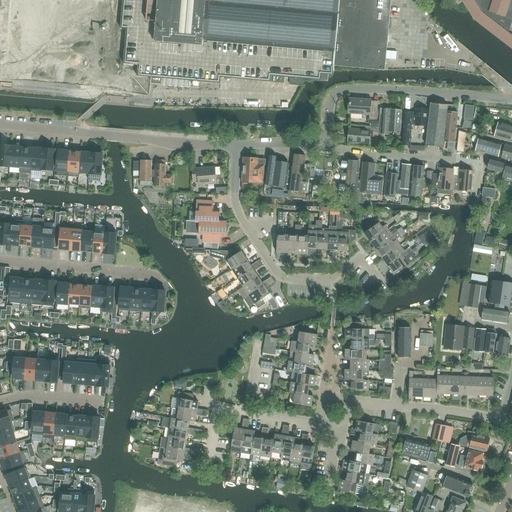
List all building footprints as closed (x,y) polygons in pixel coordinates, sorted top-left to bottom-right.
[(122,0),(122,15),(120,28),(126,29),(123,64),(124,64),(138,65),(137,76),(149,78),(219,84),(220,78),(283,83),(284,77),(303,79),(320,81),(321,81),(327,82),(327,75),(332,75),(332,71),(333,66),(379,70),(384,70),(384,69),(388,31),(389,31),(390,19),(389,19),(390,0),(122,0)] [(511,0),(462,0),(462,2),(472,17),(474,21),(511,49),(511,35),(508,33),(511,20),(511,0)] [(377,120),(378,104),(370,104),(371,100),(351,99),(350,114),(369,115),(369,120),(377,120)] [(453,105),(450,105),(431,103),(428,125),(445,127),(446,112),(452,113),(453,105)] [(379,127),(378,131),(378,133),(389,134),(389,131),(400,132),(401,110),(380,109),(379,127)] [(402,145),(410,146),(411,126),(427,126),(428,110),(416,109),(416,113),(404,112),(402,145)] [(452,113),(446,112),(443,141),(454,142),(457,113),(452,113)] [(470,130),(472,122),(464,120),(462,128),(470,130)] [(511,141),(511,127),(498,123),(494,136),(511,141)] [(443,141),(445,127),(428,125),(426,146),(442,148),(443,141)] [(378,131),(379,127),(368,126),(367,130),(349,129),(348,142),(369,144),(370,130),(378,131)] [(464,152),(465,133),(459,132),(457,152),(464,152)] [(511,160),(511,146),(479,138),(475,151),(511,160)] [(0,145),(0,165),(10,167),(12,147),(0,145)] [(12,147),(10,167),(20,167),(21,147),(12,147)] [(20,167),(19,172),(31,173),(31,171),(33,148),(21,147),(20,167)] [(33,148),(31,171),(41,172),(43,149),(33,148)] [(43,149),(41,172),(42,172),(42,169),(53,170),(55,150),(43,149)] [(59,151),(56,175),(67,176),(69,152),(59,151)] [(69,152),(67,176),(68,176),(68,172),(79,173),(81,153),(69,152)] [(81,153),(79,173),(89,173),(88,181),(89,181),(91,153),(81,153)] [(91,153),(89,181),(100,182),(102,154),(91,153)] [(288,190),(300,192),(307,193),(309,183),(302,183),(305,157),(292,155),(290,171),(289,185),(288,190)] [(276,157),(269,156),(264,184),(285,188),(285,185),(289,185),(290,171),(287,170),(289,163),(276,161),(276,157)] [(263,182),(264,165),(257,165),(258,159),(243,158),(241,182),(256,183),(256,182),(263,182)] [(331,171),(332,166),(332,159),(316,158),(313,198),(317,199),(318,193),(321,193),(323,171),(331,171)] [(139,161),(133,161),(133,179),(139,179),(139,180),(139,185),(150,186),(151,161),(140,160),(139,161)] [(151,170),(151,177),(154,177),(154,185),(165,186),(165,183),(172,183),(172,175),(165,174),(166,161),(155,160),(155,161),(155,170),(151,170)] [(360,193),(361,180),(357,180),(359,162),(347,160),(343,193),(352,194),(352,201),(360,202),(360,193)] [(511,166),(490,160),(487,169),(504,173),(503,179),(511,181),(511,182),(511,166)] [(363,163),(361,180),(360,193),(381,195),(382,183),(373,182),(375,164),(363,163)] [(395,195),(397,175),(392,174),(393,164),(387,163),(384,194),(395,195)] [(408,195),(410,166),(402,165),(399,194),(408,195)] [(421,196),(423,177),(424,167),(412,166),(409,195),(421,196)] [(216,184),(215,168),(192,169),(193,181),(198,180),(198,185),(216,184)] [(453,176),(453,170),(440,168),(439,174),(433,174),(432,188),(437,189),(436,193),(451,194),(451,190),(452,190),(453,176)] [(453,176),(452,190),(471,192),(473,171),(459,170),(459,176),(453,176)] [(194,221),(218,222),(218,218),(221,218),(219,212),(218,212),(219,210),(213,209),(213,202),(197,201),(197,209),(195,208),(194,221)] [(397,223),(401,220),(399,216),(397,215),(393,218),(397,223)] [(0,219),(0,222),(0,244),(8,245),(9,245),(11,220),(0,219)] [(11,220),(9,245),(20,246),(21,226),(21,223),(22,221),(12,220),(11,220)] [(226,228),(226,223),(186,221),(186,233),(203,233),(203,242),(219,243),(219,236),(225,236),(225,233),(226,233),(228,228),(226,228)] [(32,227),(30,247),(41,248),(43,225),(42,225),(33,224),(33,222),(32,227)] [(385,225),(382,228),(379,223),(364,234),(370,242),(388,229),(385,225)] [(43,225),(41,248),(53,249),(53,248),(53,243),(54,238),(54,233),(54,229),(44,228),(44,225),(43,225)] [(94,230),(92,252),(103,253),(105,231),(105,226),(96,225),(95,230),(94,230)] [(318,249),(319,231),(315,231),(316,226),(309,225),(308,231),(308,236),(307,253),(314,254),(315,249),(318,249)] [(21,226),(20,246),(30,247),(32,227),(21,226)] [(322,231),(322,226),(316,226),(315,231),(319,231),(318,249),(328,250),(329,232),(322,231)] [(62,227),(60,249),(65,250),(71,250),(73,228),(62,227)] [(342,230),(342,227),(336,227),(336,232),(339,232),(338,250),(348,251),(349,245),(356,240),(356,231),(342,230)] [(73,228),(71,250),(81,251),(83,231),(73,230),(74,228),(73,228)] [(83,231),(81,251),(85,252),(92,252),(94,230),(83,229),(83,231)] [(399,234),(397,231),(396,229),(390,233),(388,229),(370,242),(376,250),(391,240),(389,237),(393,234),(397,239),(401,236),(399,234)] [(105,231),(103,253),(104,253),(114,254),(116,232),(105,231)] [(301,236),(301,231),(295,231),(295,236),(298,236),(297,254),(307,254),(308,236),(301,236)] [(477,231),(474,243),(482,245),(485,234),(477,231)] [(339,232),(336,232),(329,232),(328,250),(338,250),(339,232)] [(393,234),(389,237),(391,240),(376,250),(382,259),(400,246),(396,240),(397,239),(393,234)] [(287,253),(288,235),(277,235),(276,253),(287,253)] [(298,236),(295,236),(288,235),(287,253),(297,254),(298,236)] [(432,235),(422,242),(427,249),(433,244),(437,242),(436,241),(432,235)] [(499,240),(491,238),(489,245),(497,247),(499,240)] [(511,242),(500,239),(498,248),(511,251),(511,248),(511,242)] [(474,245),(473,251),(491,254),(492,248),(474,245)] [(404,251),(400,246),(382,259),(388,267),(403,256),(401,254),(404,251)] [(413,253),(409,248),(405,251),(409,256),(413,253)] [(209,257),(226,261),(232,270),(247,260),(241,251),(233,257),(230,252),(209,250),(209,257)] [(394,275),(409,265),(417,259),(413,253),(409,256),(405,251),(404,251),(401,254),(403,256),(388,267),(394,275)] [(253,269),(251,266),(247,260),(232,270),(238,279),(253,269)] [(243,287),(258,277),(254,271),(259,268),(255,263),(251,266),(253,269),(238,279),(243,287)] [(471,280),(486,282),(487,277),(472,274),(471,280)] [(264,286),(262,283),(258,277),(243,287),(238,290),(244,299),(249,296),(264,286)] [(11,278),(9,303),(20,304),(23,279),(12,278),(11,278)] [(23,279),(20,304),(31,305),(33,280),(23,279)] [(511,306),(511,281),(491,279),(489,303),(496,304),(496,308),(505,309),(506,305),(511,306)] [(33,280),(31,305),(42,306),(44,281),(33,280)] [(264,286),(249,296),(258,309),(266,304),(263,299),(270,294),(266,288),(270,285),(266,280),(262,283),(264,286)] [(44,281),(42,306),(53,307),(56,282),(46,281),(44,281)] [(59,284),(58,304),(69,305),(70,285),(59,284)] [(478,306),(481,286),(471,284),(468,305),(478,306)] [(70,285),(69,305),(79,305),(81,285),(70,285)] [(81,285),(79,305),(80,306),(80,308),(90,309),(92,286),(81,285)] [(92,286),(90,309),(90,306),(100,307),(100,312),(103,287),(92,286)] [(103,287),(100,312),(112,313),(112,309),(113,304),(113,299),(114,294),(114,289),(114,288),(103,287)] [(121,288),(119,310),(130,311),(132,289),(121,288)] [(132,289),(130,311),(141,312),(143,290),(132,289)] [(143,290),(141,312),(152,313),(152,311),(154,291),(143,290)] [(152,313),(151,319),(156,319),(162,311),(163,312),(165,292),(159,291),(154,291),(152,311),(152,313)] [(507,323),(509,311),(483,307),(481,320),(507,323)] [(369,330),(364,329),(361,329),(362,323),(352,322),(352,329),(346,329),(345,340),(351,340),(374,340),(374,336),(369,336),(369,330)] [(472,349),(473,343),(473,339),(474,328),(447,325),(444,349),(462,350),(462,348),(472,349)] [(410,357),(411,329),(399,328),(398,357),(410,357)] [(473,339),(473,343),(475,343),(475,352),(484,353),(486,329),(476,329),(476,339),(473,339)] [(310,344),(310,345),(315,346),(317,335),(299,332),(298,342),(310,344)] [(508,355),(510,339),(500,337),(500,335),(488,333),(485,352),(493,354),(495,341),(497,342),(496,353),(508,355)] [(431,346),(431,334),(419,334),(419,346),(431,346)] [(374,346),(374,340),(351,340),(350,349),(350,350),(363,350),(367,350),(369,350),(369,346),(374,346)] [(298,342),(292,341),(290,352),(296,353),(296,352),(308,354),(310,345),(310,344),(298,342)] [(274,355),(275,349),(264,347),(263,353),(274,355)] [(350,350),(350,349),(345,349),(345,360),(350,360),(363,360),(366,360),(367,350),(363,350),(350,350)] [(314,355),(308,354),(296,352),(296,353),(294,362),(307,364),(307,365),(312,366),(314,355)] [(26,357),(24,379),(35,380),(37,355),(36,360),(27,359),(27,357),(26,357)] [(37,355),(35,380),(45,381),(48,356),(37,355)] [(15,356),(13,378),(15,378),(24,379),(26,357),(15,356)] [(48,356),(45,381),(55,382),(57,382),(59,357),(48,356)] [(77,361),(75,384),(86,385),(88,360),(77,359),(77,361)] [(77,361),(66,360),(65,366),(65,371),(65,376),(64,381),(64,383),(75,384),(77,361)] [(88,360),(86,385),(96,386),(98,361),(88,360)] [(369,360),(366,360),(363,360),(350,360),(350,370),(363,370),(363,371),(369,371),(369,360)] [(391,367),(391,360),(385,360),(385,366),(382,366),(381,372),(393,374),(394,368),(391,367)] [(98,361),(96,386),(102,386),(108,386),(108,385),(109,377),(110,361),(98,361)] [(272,369),(273,363),(261,361),(260,367),(272,369)] [(294,362),(289,361),(288,368),(287,372),(298,374),(298,373),(305,375),(305,374),(307,365),(307,364),(294,362)] [(350,370),(345,370),(345,380),(350,381),(350,380),(363,381),(363,380),(363,376),(369,376),(369,371),(363,371),(363,370),(350,370)] [(316,376),(305,374),(305,375),(298,373),(298,374),(297,383),(309,385),(309,386),(314,387),(316,376)] [(451,394),(452,377),(437,376),(437,380),(438,380),(437,394),(451,394)] [(465,395),(465,377),(452,377),(451,394),(465,395)] [(479,396),(479,378),(465,377),(465,395),(479,396)] [(479,378),(479,396),(493,396),(494,378),(479,378)] [(423,397),(424,379),(409,379),(409,397),(423,397)] [(438,380),(437,380),(424,379),(423,397),(437,398),(437,394),(438,380)] [(350,380),(350,381),(350,391),(369,391),(369,380),(363,380),(363,381),(350,380)] [(297,383),(291,382),(289,393),(295,394),(295,393),(307,396),(307,395),(309,386),(309,385),(297,383)] [(197,412),(197,409),(198,402),(192,401),(193,395),(178,392),(177,399),(180,399),(179,409),(197,412)] [(313,396),(307,395),(307,396),(295,393),(295,394),(293,404),(311,407),(313,396)] [(201,416),(202,410),(197,409),(197,412),(179,409),(174,408),(172,418),(189,421),(195,422),(196,415),(201,416)] [(0,413),(0,425),(12,422),(14,421),(11,410),(0,413)] [(33,432),(32,435),(43,436),(43,438),(46,413),(34,412),(33,432)] [(46,413),(43,438),(54,439),(56,414),(47,413),(46,413)] [(56,414),(54,439),(55,439),(55,437),(65,438),(67,415),(56,414)] [(65,438),(64,440),(76,441),(78,416),(67,415),(65,438)] [(78,416),(76,441),(86,442),(88,417),(78,416)] [(88,417),(86,442),(98,443),(100,418),(88,417)] [(188,428),(189,421),(172,418),(170,428),(188,431),(188,428)] [(378,435),(380,425),(374,424),(356,421),(355,431),(360,432),(372,434),(378,435)] [(12,422),(0,425),(0,436),(15,432),(12,422)] [(248,430),(249,425),(242,424),(242,429),(245,430),(242,447),(241,453),(251,455),(252,449),(254,437),(255,431),(248,430)] [(448,444),(450,434),(444,432),(445,426),(436,424),(432,439),(442,442),(448,444)] [(192,435),(193,429),(188,428),(188,431),(170,428),(168,439),(186,441),(187,435),(192,435)] [(245,430),(242,429),(234,428),(231,446),(231,451),(241,453),(242,447),(245,430)] [(288,437),(289,432),(283,431),(282,436),(285,436),(282,454),(281,460),(291,461),(292,456),(294,443),(295,438),(288,437)] [(15,432),(0,436),(0,447),(16,443),(13,433),(15,432)] [(378,435),(372,434),(360,432),(358,442),(371,444),(371,445),(376,446),(378,435)] [(486,451),(489,439),(481,437),(482,435),(468,432),(467,437),(466,437),(461,440),(460,445),(479,450),(479,451),(481,452),(481,450),(486,451)] [(267,439),(268,434),(261,433),(261,438),(264,438),(261,456),(271,458),(272,452),(274,440),(267,439)] [(285,436),(282,436),(275,435),(274,440),(272,452),(282,454),(285,436)] [(264,438),(261,438),(254,437),(252,449),(251,455),(261,456),(264,438)] [(185,448),(186,441),(168,439),(167,449),(185,451),(185,448)] [(307,446),(308,441),(302,440),(301,444),(304,445),(300,469),(311,470),(314,447),(307,446)] [(430,445),(426,444),(406,440),(403,454),(427,460),(430,445)] [(358,442),(353,441),(351,451),(356,452),(357,452),(369,454),(371,445),(371,444),(358,442)] [(16,443),(0,447),(0,458),(24,452),(24,451),(19,452),(16,443)] [(304,445),(294,443),(292,456),(291,461),(293,462),(294,462),(301,463),(304,445)] [(454,467),(459,447),(451,445),(446,465),(454,467)] [(185,451),(167,449),(160,447),(157,465),(176,468),(178,461),(183,462),(184,454),(189,455),(190,449),(185,448),(185,451)] [(481,452),(479,451),(479,453),(469,451),(467,458),(461,456),(459,466),(477,471),(478,471),(480,472),(482,471),(483,462),(481,462),(483,454),(481,453),(481,452)] [(24,452),(0,458),(0,459),(3,470),(4,469),(27,462),(24,452)] [(374,455),(369,454),(357,452),(356,452),(355,462),(362,463),(361,464),(367,465),(372,466),(374,455)] [(355,462),(344,460),(342,470),(347,471),(360,473),(365,474),(370,475),(366,474),(367,465),(361,464),(362,463),(355,462)] [(26,468),(6,476),(10,487),(31,478),(26,468)] [(408,482),(406,486),(412,488),(422,492),(428,476),(412,470),(408,482)] [(368,485),(370,475),(365,474),(360,473),(347,471),(346,481),(358,483),(358,484),(363,484),(364,485),(368,485)] [(455,478),(447,474),(443,486),(468,497),(473,484),(455,477),(455,478)] [(31,478),(10,487),(14,497),(37,488),(37,487),(32,489),(29,480),(31,479),(31,478)] [(346,481),(340,480),(338,490),(356,494),(362,495),(364,485),(363,484),(358,484),(358,483),(346,481)] [(37,488),(14,497),(18,507),(41,498),(37,488)] [(62,488),(60,511),(71,511),(73,489),(62,488)] [(73,489),(71,511),(81,511),(83,495),(73,494),(74,489),(73,489)] [(421,511),(426,511),(433,496),(422,492),(415,509),(421,511)] [(83,495),(81,511),(93,511),(94,507),(95,496),(83,495)] [(124,511),(138,511),(138,509),(145,509),(144,497),(137,498),(138,504),(124,505),(124,511)] [(446,511),(462,511),(466,502),(453,497),(446,511)] [(41,498),(18,507),(19,511),(33,511),(45,508),(43,504),(41,498)] [(435,511),(438,511),(442,501),(434,498),(430,510),(435,511)] [(201,500),(200,511),(221,511),(222,504),(211,504),(211,500),(201,500)]
